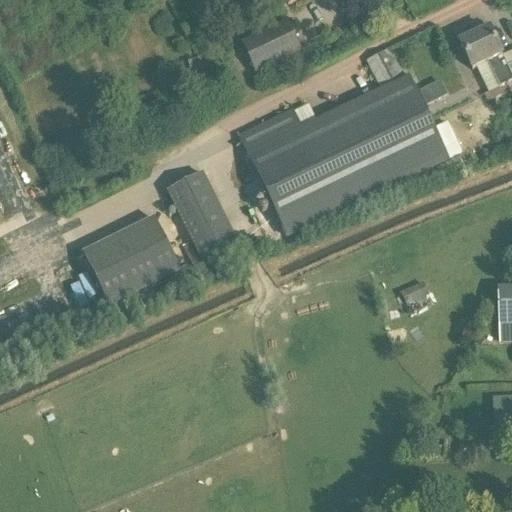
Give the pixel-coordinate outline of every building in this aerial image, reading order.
[(286,25),(243,46),(257,75),(300,54),(286,25)] [(489,31),(459,45),(473,73),(487,67),(498,92),(511,85),(511,67),(508,70),(489,31)] [(414,100),(390,52),(367,64),(382,93),(302,131),(294,113),(239,139),(277,219),(438,139),(418,98),(414,100)] [(200,60),(188,65),(192,76),(205,72),(200,60)] [(439,82),(422,87),(427,102),(443,97),(439,82)] [(159,191),(193,262),(231,244),(197,172),(159,191)] [(146,221),(71,252),(95,308),(169,278),(146,221)] [(406,304),(424,295),(420,285),(401,293),(406,304)] [(500,347),(511,346),(511,291),(498,292),(498,296),(499,333),(500,347)] [(404,337),(390,339),(392,357),(413,354),(411,341),(404,341),(404,337)] [(511,398),(488,399),(489,426),(511,425),(511,398)] [(480,433),(460,434),(460,446),(481,445),(480,433)]
